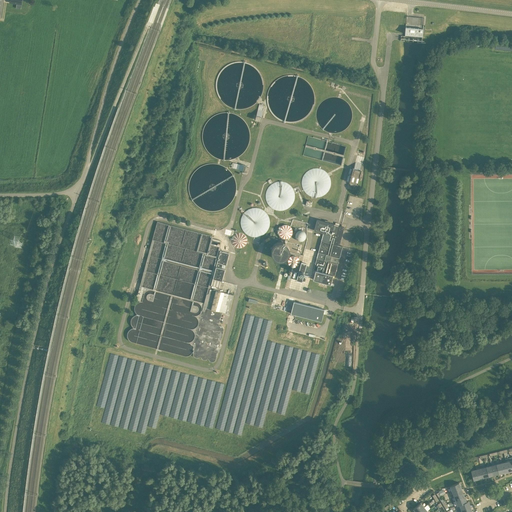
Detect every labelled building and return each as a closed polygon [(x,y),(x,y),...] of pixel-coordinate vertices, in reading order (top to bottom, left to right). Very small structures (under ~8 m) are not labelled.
[(423,29),(405,27),(405,34),(422,35),(423,29)] [(301,192),(326,198),(332,173),(307,167),(301,192)] [(360,185),(365,170),(355,167),(350,181),(360,185)] [(296,187),(272,180),(264,205),(289,212),(296,187)] [(242,227),(250,237),(261,236),(270,228),(269,217),(260,207),(250,208),(241,216),(242,227)] [(334,241),(335,241),(339,226),(334,224),(317,219),(314,230),(323,233),(313,269),(315,270),(313,279),(330,284),(333,275),(334,275),(342,246),(333,244),(334,241)] [(290,223),(279,227),(283,239),(295,235),(290,223)] [(306,237),(306,236),(306,235),(305,234),(305,233),(304,232),(303,231),(302,231),(301,230),(299,231),(298,231),(297,232),(296,233),(296,234),(296,235),(295,236),(296,237),(296,238),(297,239),(298,240),(299,240),(300,241),(301,241),(302,240),(303,240),(304,239),(305,238),(306,237)] [(248,241),(240,231),(230,239),(238,250),(248,241)] [(290,252),(290,251),(290,249),(289,247),(288,246),(287,244),(286,243),(284,242),(282,242),(281,241),(279,241),(277,242),(275,243),(274,244),(273,245),(272,247),(271,248),(271,250),(271,252),(271,254),(272,255),(273,257),(274,258),(276,259),(277,260),(279,260),(281,260),(283,260),(284,259),(286,258),(287,257),(288,256),(289,254),(290,252)] [(220,251),(212,286),(220,288),(229,253),(220,251)] [(304,260),(299,286),(304,287),(310,261),(304,260)] [(233,295),(210,289),(193,353),(193,354),(194,356),(195,357),(198,357),(200,356),(201,358),(203,359),(205,359),(208,358),(209,360),(211,361),(213,361),(215,360),(216,359),(224,329),(223,327),(221,325),(219,325),(222,312),(228,314),(233,295)] [(324,309),(294,301),(291,313),(321,321),(324,309)] [(450,486),(452,491),(461,487),(459,482),(450,486)] [(454,496),(463,492),(461,487),(452,491),(454,496)] [(454,496),(456,500),(465,497),(463,492),(454,496)] [(458,505),(459,505),(459,504),(466,502),(466,501),(465,497),(456,500),(458,505)] [(461,509),(470,506),(468,501),(466,501),(466,502),(459,504),(459,505),(461,509)] [(416,511),(417,511),(424,507),(421,502),(413,508),(416,511)]
